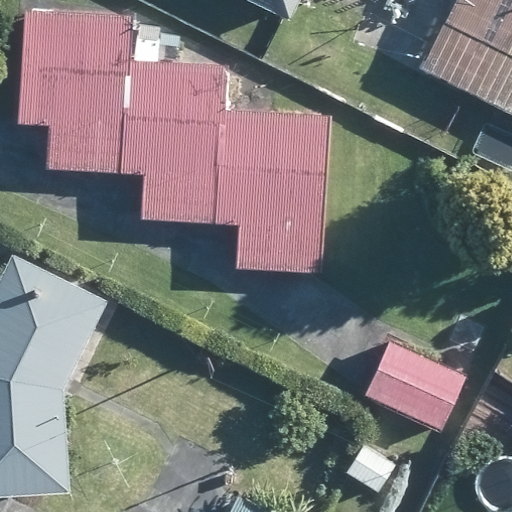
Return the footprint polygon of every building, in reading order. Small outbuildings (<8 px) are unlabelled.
[(236,0),(278,20),(288,0),(236,0)] [(511,0),(445,0),(412,67),(511,116),(511,0)] [(114,173),(118,62),(120,15),(18,11),(12,10),(8,107),(8,123),(41,126),(39,170),(114,173)] [(206,223),(211,108),(212,65),(118,62),(114,173),(132,175),(130,220),(206,223)] [(211,108),(206,223),(233,225),(231,271),(312,274),(312,267),(319,113),(272,111),(211,108)] [(473,160),(489,132),(447,108),(431,136),(473,160)] [(59,367),(68,351),(92,298),(0,254),(0,494),(14,494),(57,491),(52,405),(50,385),(59,367)] [(469,354),(482,327),(458,317),(445,342),(469,354)] [(458,373),(444,367),(381,337),(360,383),(356,395),(431,430),(436,420),(458,373)] [(387,463),(355,442),(336,470),(370,491),(387,463)] [(264,511),(227,493),(217,511),(264,511)]
